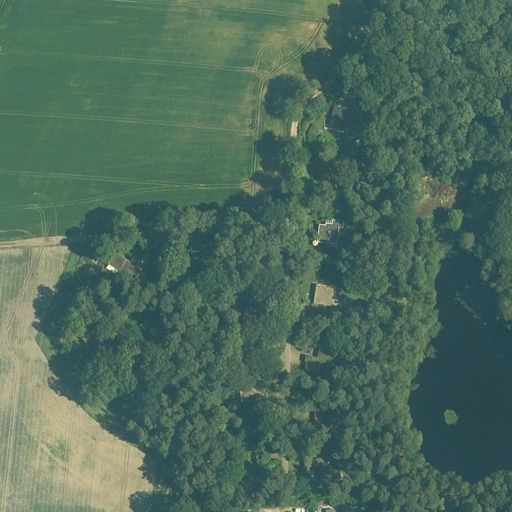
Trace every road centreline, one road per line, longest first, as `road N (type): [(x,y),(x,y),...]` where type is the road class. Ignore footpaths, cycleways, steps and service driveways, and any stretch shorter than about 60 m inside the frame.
road 1 (track): [(380,0),(329,83),(299,107),(285,225),(0,244)]
road 2 (track): [(511,102),(400,103),(392,126),(387,297),(357,321),(288,314)]
road 3 (unknown): [(92,237),(65,307),(61,347),(128,424),(156,401)]
road 4 (track): [(284,511),(288,314)]
